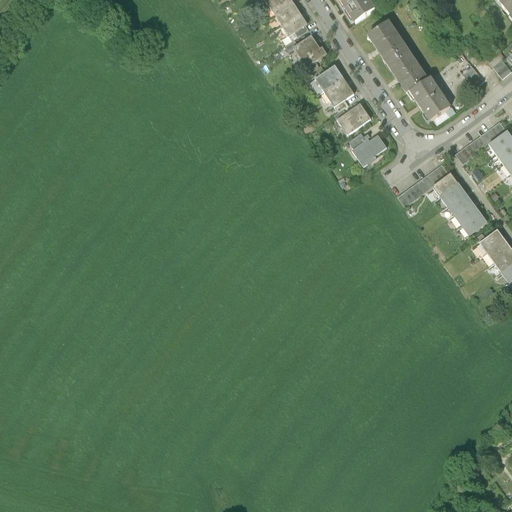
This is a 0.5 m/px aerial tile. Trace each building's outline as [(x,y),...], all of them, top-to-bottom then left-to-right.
[(276,18),(294,6),(289,0),(281,0),(269,8),(276,18)] [(337,0),(353,25),(374,12),(366,0),(337,0)] [(511,0),(499,0),(498,1),(496,3),(511,22),(511,0)] [(282,28),(300,17),(294,6),(276,18),(282,28)] [(306,28),(307,27),(300,17),(282,28),(289,39),(306,28)] [(367,39),(386,67),(407,53),(388,25),(367,39)] [(309,33),(306,28),(289,39),(282,43),(285,48),(309,33)] [(318,48),(312,39),(293,51),(300,61),(318,48)] [(318,48),(300,61),(306,70),(327,57),(322,50),(320,51),(318,48)] [(426,82),(407,53),(386,67),(406,96),(409,94),(426,82)] [(511,75),(494,54),(485,60),(502,82),(511,75)] [(334,69),(310,86),(318,98),(325,93),(343,81),(334,69)] [(473,71),(463,78),(475,92),(484,85),(473,71)] [(429,124),(450,110),(430,80),(426,82),(409,94),(429,124)] [(343,81),(325,93),(331,103),(331,104),(335,110),(354,96),(343,81)] [(370,122),(360,107),(338,123),(348,138),(370,122)] [(506,136),(499,126),(456,157),(463,167),(489,148),(506,136)] [(489,148),(496,158),(511,146),(511,142),(506,135),(506,136),(489,148)] [(366,164),(386,150),(378,138),(371,143),(368,138),(363,142),(364,145),(352,153),(364,169),(368,167),(366,164)] [(511,161),(511,146),(496,158),(503,168),(511,161)] [(511,176),(511,161),(503,168),(510,178),(511,176)] [(450,177),(443,167),(397,201),(404,211),(433,190),(450,177)] [(433,190),(440,200),(457,187),(450,177),(433,190)] [(440,200),(447,209),(464,196),(457,187),(440,200)] [(447,209),(454,219),(471,206),(464,196),(447,209)] [(454,219),(461,229),(479,216),(471,206),(454,219)] [(486,225),(479,216),(461,229),(468,238),(486,225)] [(479,247),(486,257),(504,244),(497,234),(479,247)] [(511,253),(504,244),(486,257),(493,267),(511,253)] [(511,267),(511,254),(511,253),(493,267),(501,276),(511,267)] [(511,282),(511,267),(501,276),(508,286),(511,282)]
